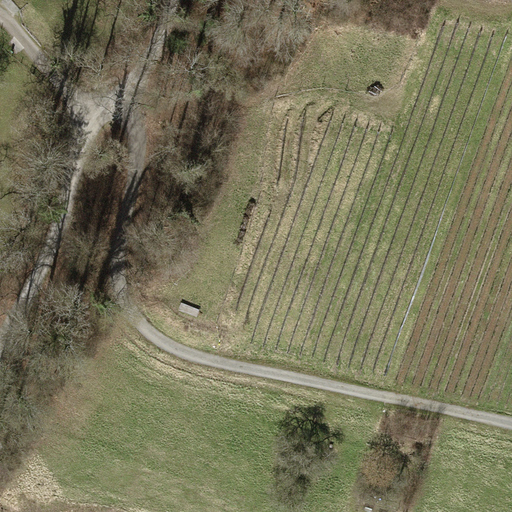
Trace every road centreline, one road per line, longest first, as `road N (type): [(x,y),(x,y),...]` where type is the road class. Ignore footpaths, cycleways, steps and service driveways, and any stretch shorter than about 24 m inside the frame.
road 1 (track): [(511,425),(170,347),(124,298),(122,240),(139,152),(134,117),(111,96),(77,95),(0,15)]
road 2 (residential): [(0,343),(54,249),(83,140),(77,95)]
road 3 (track): [(83,140),(111,96),(147,64),(172,0)]
